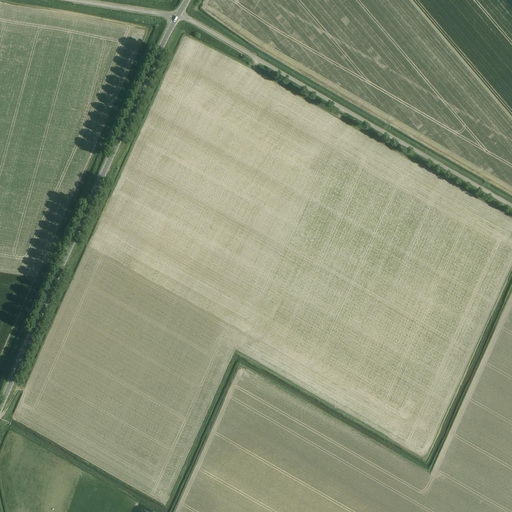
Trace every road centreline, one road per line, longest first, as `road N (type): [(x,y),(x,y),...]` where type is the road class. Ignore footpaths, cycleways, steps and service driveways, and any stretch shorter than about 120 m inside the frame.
road 1 (tertiary): [(0,406),(177,16)]
road 2 (unclassified): [(511,205),(177,16)]
